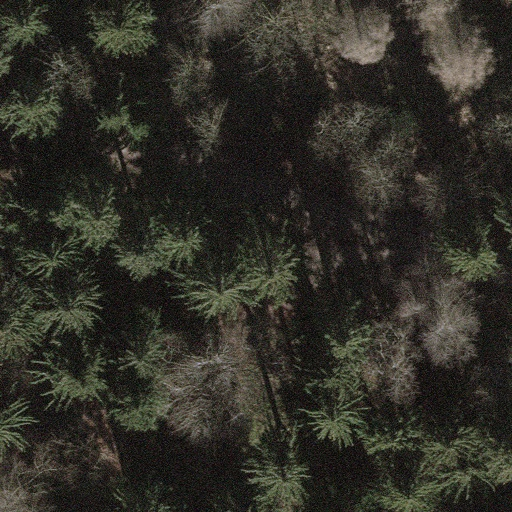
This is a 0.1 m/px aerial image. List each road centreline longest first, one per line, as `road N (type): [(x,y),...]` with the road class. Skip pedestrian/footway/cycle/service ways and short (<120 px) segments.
road 1 (track): [(0,96),(511,273)]
road 2 (unknown): [(369,222),(172,383),(0,449)]
road 3 (unknown): [(72,511),(172,383)]
